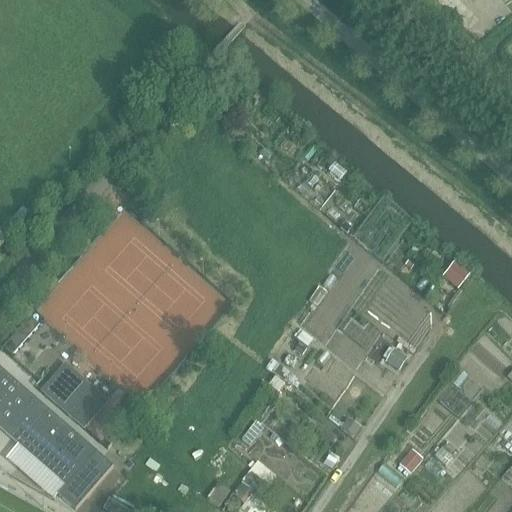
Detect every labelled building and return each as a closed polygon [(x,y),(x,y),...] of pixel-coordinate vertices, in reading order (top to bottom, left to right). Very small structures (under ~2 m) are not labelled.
[(335,165),(328,172),(339,182),(346,174),(335,165)] [(346,225),(341,231),(347,237),(352,230),(346,225)] [(456,262),(448,273),(463,284),(472,274),(456,262)] [(319,289),(310,303),(318,309),(327,295),(319,289)] [(30,320),(4,350),(13,358),(39,328),(30,320)] [(302,334),(297,341),(301,343),(307,348),(313,341),(302,334)] [(301,343),(294,351),(301,356),(307,348),(301,343)] [(395,351),(386,364),(400,373),(408,361),(395,351)] [(272,362),(266,370),(275,377),(292,389),(297,381),(272,362)] [(0,371),(0,431),(16,445),(66,489),(58,497),(76,511),(114,470),(80,441),(0,371)] [(37,390),(83,430),(103,407),(65,373),(51,388),(44,382),(40,386),(37,390)] [(275,379),(268,388),(277,395),(284,386),(275,379)] [(349,421),(342,431),(353,438),(360,429),(349,421)] [(441,451),(436,457),(444,465),(450,458),(441,451)] [(412,453),(399,468),(409,477),(422,461),(412,453)] [(329,458),(323,467),(332,472),(338,464),(329,458)] [(252,477),(243,487),(254,497),(263,486),(252,477)] [(217,486),(206,501),(218,510),(229,495),(217,486)] [(182,487),(179,493),(185,497),(189,491),(182,487)] [(242,487),(232,499),(244,508),(254,497),(243,487),(242,487)] [(103,511),(125,511),(109,502),(103,511)]
